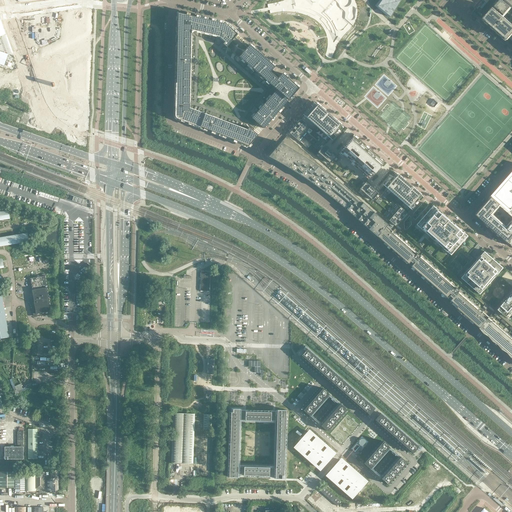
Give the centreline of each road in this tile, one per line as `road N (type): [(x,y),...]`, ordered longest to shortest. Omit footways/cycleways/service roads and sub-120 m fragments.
road 1 (primary): [(135,190),(304,277),(510,455)]
road 2 (primary): [(511,433),(315,263),(232,213)]
road 3 (residential): [(511,363),(325,200),(253,156)]
road 4 (residential): [(253,156),(170,121),(171,0)]
road 5 (residential): [(313,86),(462,218)]
road 6 (unclassified): [(71,511),(71,338)]
road 7 (secondary): [(123,167),(130,0)]
road 8 (unclassified): [(342,451),(389,493),(414,462),(368,421)]
road 9 (unclassified): [(150,340),(158,350),(154,497)]
road 10 (unclassified): [(207,500),(299,498),(342,451)]
road 11 (secondary): [(112,182),(110,334)]
road 12 (secondary): [(113,0),(111,143)]
road 13 (secondary): [(117,334),(125,204)]
